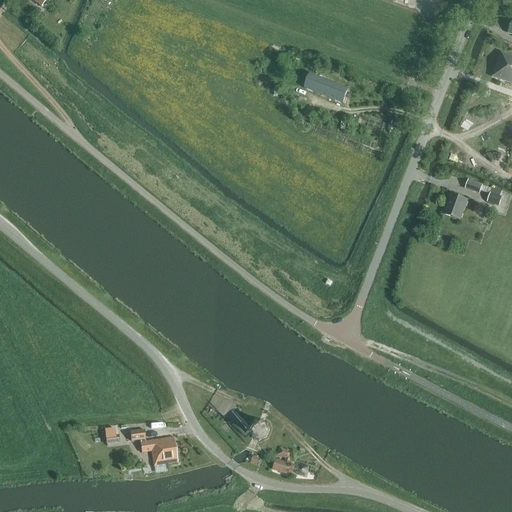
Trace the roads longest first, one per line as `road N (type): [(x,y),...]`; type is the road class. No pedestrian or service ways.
road 1 (tertiary): [(414,511),(358,489),(285,488),(237,469),(199,428),(158,354),(0,221)]
road 2 (unclassified): [(343,340),(198,238),(0,74)]
road 3 (unclassified): [(343,340),(474,0)]
